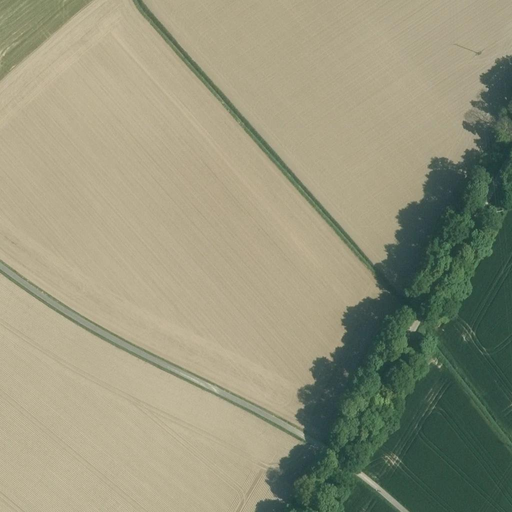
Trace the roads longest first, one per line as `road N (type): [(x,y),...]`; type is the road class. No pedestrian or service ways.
road 1 (track): [(341,459),(92,322),(0,260)]
road 2 (track): [(341,459),(511,152)]
